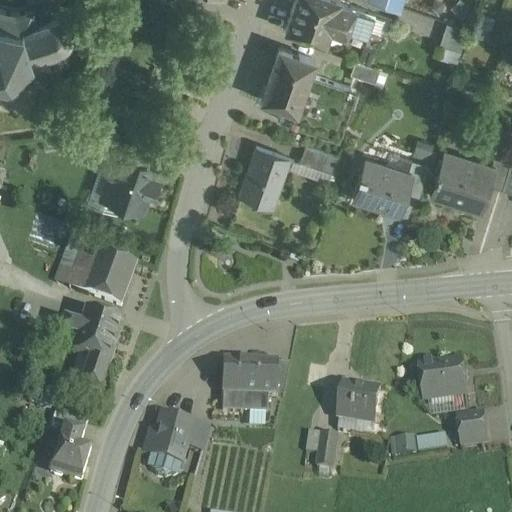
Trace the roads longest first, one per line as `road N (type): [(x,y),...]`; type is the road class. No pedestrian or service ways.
road 1 (residential): [(200,333),(182,301),(178,250),(258,0)]
road 2 (tertiary): [(200,333),(254,310),(318,300),(511,285)]
road 3 (tertiary): [(99,511),(134,411),(164,365),(200,333)]
road 4 (unknown): [(182,301),(141,316),(0,259)]
